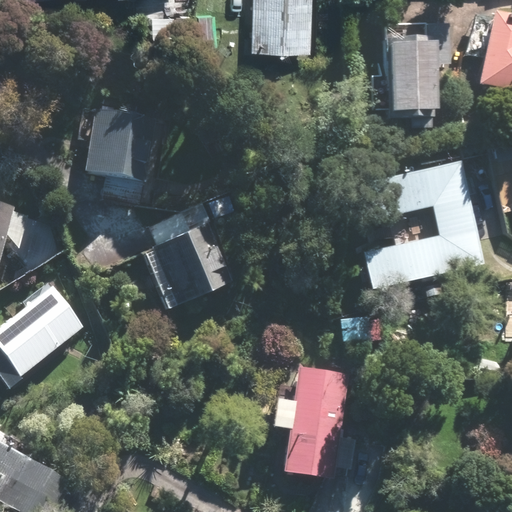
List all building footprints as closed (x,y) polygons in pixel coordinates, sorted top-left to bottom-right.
[(246,0),(245,51),(301,53),(301,0),(246,0)] [(511,32),(511,23),(483,18),(470,87),(511,94),(511,41),(511,32)] [(442,39),(372,44),(377,133),(423,130),(419,64),(443,62),(442,39)] [(142,125),(90,114),(77,175),(130,186),(142,125)] [(469,264),(447,170),(335,197),(341,224),(420,206),(429,241),(350,259),(357,291),(469,264)] [(196,227),(143,251),(168,307),(221,283),(196,227)] [(39,292),(0,322),(0,369),(6,377),(68,329),(39,292)] [(336,381),(285,375),(274,473),(325,479),(336,381)] [(511,471),(511,423),(509,424),(503,470),(511,471)] [(40,511),(54,489),(0,458),(0,511),(40,511)]
